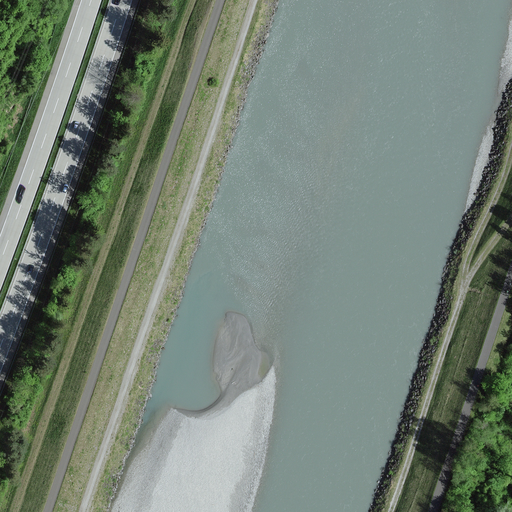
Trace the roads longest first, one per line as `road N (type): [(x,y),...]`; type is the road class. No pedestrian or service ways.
road 1 (track): [(222,0),(47,511)]
road 2 (track): [(258,0),(87,511)]
road 3 (track): [(511,149),(466,258),(461,300),(391,511)]
road 4 (motorway): [(0,347),(122,0)]
road 5 (motorway): [(91,0),(0,262)]
road 6 (track): [(436,511),(511,284)]
